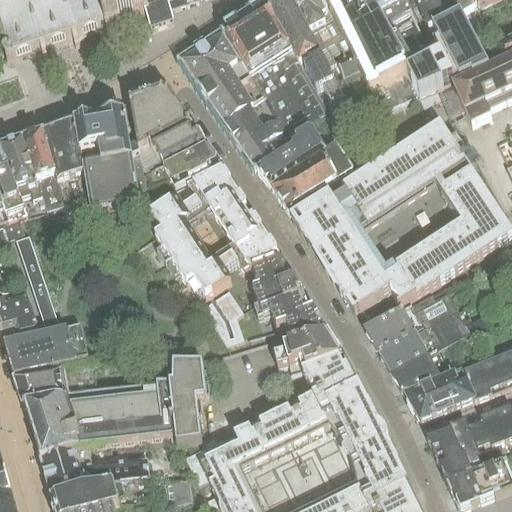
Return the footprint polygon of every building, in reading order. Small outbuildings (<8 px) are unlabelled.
[(11,70),(12,70),(15,69),(14,65),(41,56),(43,63),(48,61),(46,54),(73,45),(75,52),(80,50),(78,44),(105,34),(106,36),(108,42),(113,40),(112,34),(146,22),(151,36),(174,29),(170,16),(200,6),(210,0),(0,0),(0,41),(7,62),(4,63),(5,67),(5,68),(11,71),(11,70)] [(299,16),(287,0),(268,14),(298,67),(309,62),(312,69),(323,89),(333,84),(319,57),(299,16)] [(362,71),(328,0),(289,0),(299,16),(319,57),(333,84),(362,71)] [(403,70),(364,0),(328,0),(362,71),(333,84),(349,113),(372,99),(374,99),(384,119),(421,104),(408,80),(403,70)] [(420,40),(400,0),(364,0),(403,70),(422,61),(413,44),(420,40)] [(449,25),(437,0),(410,0),(428,36),(449,25)] [(476,13),(475,12),(469,0),(437,0),(449,25),(459,20),(459,21),(476,13)] [(469,0),(475,12),(476,13),(504,0),(469,0)] [(262,103),(277,125),(288,141),(302,132),(302,131),(305,129),(310,136),(311,135),(331,123),(298,67),(268,14),(264,17),(261,16),(256,19),(255,23),(238,33),(235,32),(230,36),(229,39),(222,43),(237,65),(249,82),(262,103)] [(489,77),(460,21),(433,36),(445,60),(408,80),(421,104),(452,91),(471,82),(472,84),(489,77)] [(183,68),(198,91),(237,65),(222,43),(183,68)] [(503,69),(511,64),(511,43),(494,51),(503,69)] [(198,91),(210,109),(249,82),(237,65),(198,91)] [(511,66),(472,86),(472,84),(471,82),(452,91),(453,94),(471,132),(491,123),(488,117),(511,106),(511,66)] [(210,109),(223,129),(262,103),(249,82),(210,109)] [(148,181),(206,151),(184,119),(176,108),(176,109),(169,99),(169,98),(162,96),(152,100),(152,99),(140,104),(130,108),(132,117),(121,119),(119,116),(117,115),(114,114),(112,114),(109,115),(106,118),(106,119),(105,122),(76,127),(89,204),(92,219),(142,212),(141,204),(155,201),(152,194),(154,193),(148,181)] [(239,151),(277,125),(262,103),(223,129),(225,132),(226,132),(239,151)] [(457,117),(292,226),(366,338),(511,251),(511,216),(492,180),(486,168),(457,117)] [(278,147),(288,141),(277,125),(239,151),(255,174),(283,156),(278,147)] [(76,127),(46,138),(65,212),(89,204),(76,127)] [(325,157),(311,135),(310,136),(305,129),(302,131),(302,132),(306,138),(296,145),(299,150),(257,177),(271,194),(325,157)] [(47,217),(65,212),(46,138),(23,146),(45,211),(47,217)] [(45,211),(23,146),(1,154),(21,205),(31,201),(33,208),(40,206),(42,212),(45,211)] [(313,203),(352,176),(335,150),(325,157),(271,194),(293,226),(317,210),(313,203)] [(206,151),(148,181),(154,193),(167,189),(171,196),(221,172),(206,151)] [(21,205),(1,154),(0,154),(0,254),(11,251),(10,248),(4,230),(20,225),(27,222),(21,205)] [(252,274),(282,264),(253,220),(225,238),(237,256),(213,272),(184,228),(208,212),(219,229),(247,211),(222,174),(192,189),(201,202),(183,213),(177,203),(148,220),(161,238),(153,244),(185,291),(192,286),(204,305),(232,287),(225,278),(244,266),(250,275),(252,274)] [(20,225),(4,230),(10,248),(26,244),(20,225)] [(30,243),(19,246),(24,261),(21,262),(39,315),(42,314),(48,334),(59,332),(48,299),(36,261),(30,243)] [(260,294),(293,282),(282,264),(252,274),(260,294)] [(296,286),(293,282),(260,294),(253,296),(263,324),(271,322),(307,309),(302,297),(300,297),(296,286)] [(380,361),(455,316),(444,293),(366,338),(380,361)] [(224,353),(228,351),(244,346),(236,323),(243,319),(229,297),(214,306),(221,316),(227,324),(230,331),(234,342),(230,344),(225,331),(222,324),(218,318),(211,308),(202,314),(219,338),(221,344),(224,353)] [(0,337),(4,336),(17,333),(21,345),(38,341),(34,330),(26,305),(24,298),(0,305),(0,337)] [(277,337),(287,333),(318,322),(315,317),(310,318),(307,309),(271,322),(277,337)] [(393,383),(465,340),(455,316),(380,361),(393,383)] [(326,335),(318,322),(287,333),(293,351),(329,339),(328,337),(327,338),(326,335)] [(483,323),(466,332),(473,347),(491,339),(483,323)] [(79,332),(38,341),(21,345),(4,349),(14,383),(23,380),(23,381),(49,375),(88,365),(79,332)] [(329,339),(293,351),(284,354),(286,359),(275,361),(278,374),(304,367),(307,376),(326,369),(344,363),(329,339)] [(472,353),(465,340),(393,383),(405,403),(449,382),(443,369),(452,364),(450,361),(465,353),(466,356),(472,353)] [(511,393),(511,369),(508,359),(493,365),(505,396),(511,393)] [(308,391),(313,401),(234,440),(236,445),(228,449),(226,445),(211,452),(186,465),(199,492),(208,487),(211,493),(216,503),(207,507),(209,511),(220,511),(221,511),(220,511),(417,511),(404,485),(405,485),(401,476),(396,465),(388,449),(380,432),(372,416),(371,416),(366,406),(362,396),(361,397),(359,392),(348,372),(348,371),(344,363),(326,369),(307,376),(302,378),(308,391)] [(491,402),(505,396),(493,365),(479,371),(491,402)] [(93,368),(49,375),(23,381),(14,384),(23,411),(70,401),(96,398),(93,370),(93,368)] [(491,402),(479,371),(464,377),(468,387),(476,408),(491,402)] [(202,408),(206,407),(207,407),(206,405),(210,402),(209,393),(205,390),(203,372),(174,372),(174,391),(169,391),(157,391),(96,398),(70,401),(23,411),(37,450),(35,450),(40,465),(90,453),(176,444),(178,453),(202,450),(199,424),(203,421),(202,408)] [(427,428),(476,408),(468,387),(460,390),(455,380),(449,382),(405,403),(409,409),(407,410),(413,421),(414,419),(419,428),(427,428)] [(511,410),(495,417),(506,447),(511,444),(511,410)] [(465,428),(476,455),(490,450),(491,453),(506,447),(495,417),(465,428)] [(465,428),(446,436),(457,462),(476,455),(465,428)] [(438,470),(457,462),(446,436),(426,443),(438,470)] [(92,470),(90,453),(40,465),(41,466),(51,501),(61,498),(86,493),(85,490),(150,484),(148,465),(92,470)] [(485,476),(476,455),(457,462),(438,470),(448,490),(485,476)] [(0,511),(15,511),(0,458),(0,511)] [(457,511),(474,511),(494,504),(495,506),(511,498),(511,492),(502,469),(485,476),(448,490),(457,511)] [(193,508),(190,486),(164,489),(167,511),(193,508)] [(52,504),(54,511),(119,511),(120,511),(119,506),(126,504),(122,490),(114,490),(86,493),(61,498),(62,501),(52,504)]
